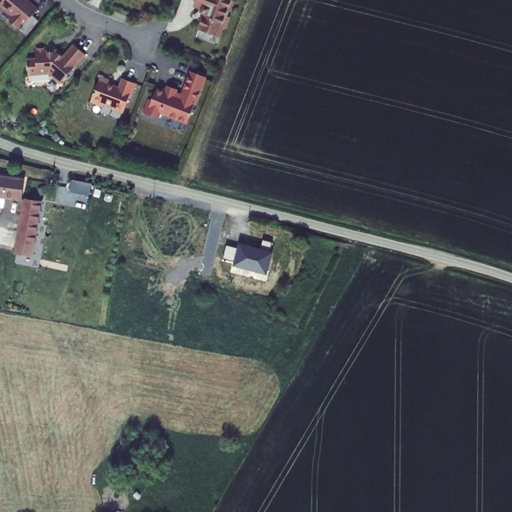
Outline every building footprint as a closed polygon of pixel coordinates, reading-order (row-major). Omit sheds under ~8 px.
[(32,17),(38,10),(25,0),(3,0),(0,4),(0,5),(7,11),(6,12),(13,18),(9,22),(18,29),(22,24),(25,26),(20,31),(26,36),(38,22),(32,17)] [(196,0),(194,5),(202,8),(201,12),(204,14),(199,29),(219,37),(222,27),(225,28),(229,17),(226,16),(232,0),(196,0)] [(47,51),(47,48),(36,49),(38,59),(29,60),(30,75),(51,73),(63,83),(86,54),(75,44),(65,56),(58,50),(47,51)] [(166,92),(158,88),(153,100),(150,99),(145,112),(159,118),(161,113),(188,123),(206,77),(191,71),(182,95),(177,93),(178,90),(168,86),(166,92)] [(111,80),(100,76),(91,101),(103,105),(104,102),(113,105),(112,108),(123,112),(129,97),(130,97),(136,82),(122,77),(119,87),(109,83),(111,80)] [(0,204),(1,205),(1,197),(22,200),(25,180),(0,176),(0,204)] [(75,178),(72,191),(91,194),(94,182),(75,178)] [(42,201),(25,199),(16,252),(34,256),(42,201)] [(273,253),(242,249),(239,269),(270,274),(273,253)] [(153,260),(151,273),(200,280),(204,255),(178,251),(176,263),(153,260)]
